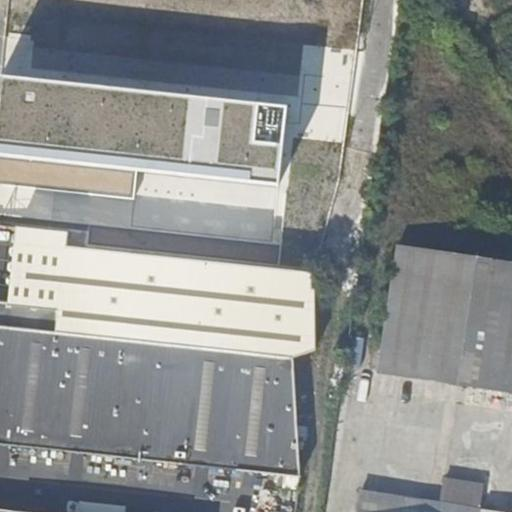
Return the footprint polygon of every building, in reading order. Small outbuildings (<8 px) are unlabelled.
[(448,0),(470,24),(493,4),(488,0),(448,0)] [(70,231),(68,247),(269,268),(286,112),(0,81),(0,223),(17,225),(70,231)] [(17,225),(8,300),(61,306),(68,247),(70,231),(17,225)] [(315,351),(314,274),(269,268),(68,247),(61,306),(8,300),(0,299),(0,326),(276,356),(293,358),(315,351)] [(511,266),(397,249),(377,374),(511,393),(511,266)] [(0,442),(300,475),(293,358),(276,356),(0,326),(0,442)] [(479,511),(480,511),(483,488),(444,483),(441,506),(479,511)] [(478,511),(479,511),(441,506),(361,495),(358,511),(478,511)]
